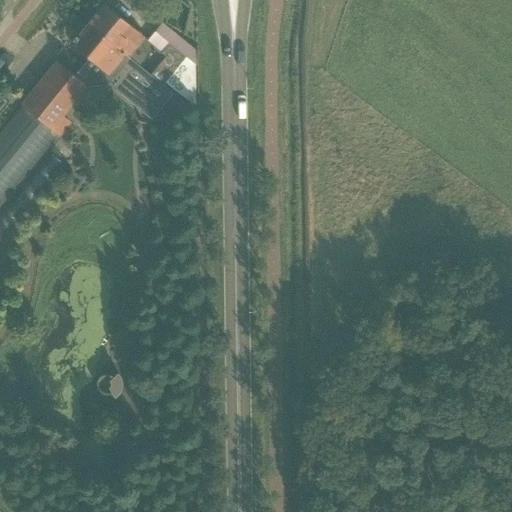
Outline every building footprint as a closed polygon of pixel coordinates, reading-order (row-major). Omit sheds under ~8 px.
[(103,4),(87,24),(128,59),(129,58),(145,39),(103,4)] [(75,74),(91,87),(101,86),(109,76),(112,79),(128,59),(87,24),(70,44),(87,59),(75,74)] [(164,83),(195,108),(194,65),(185,57),(168,43),(160,53),(165,57),(150,75),(162,85),(164,83)] [(56,63),(0,130),(0,208),(62,133),(69,124),(61,117),(85,87),(56,63)] [(3,102),(0,105),(0,126),(13,110),(3,102)] [(49,153),(0,212),(0,239),(62,164),(49,153)]
